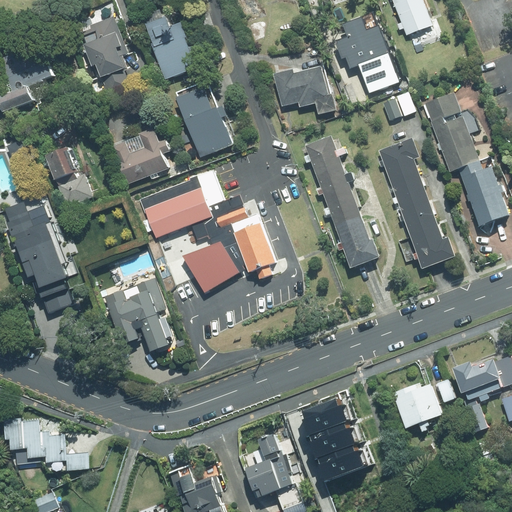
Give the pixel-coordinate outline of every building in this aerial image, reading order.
[(260,0),(240,0),(246,16),(264,10),(260,0)] [(394,0),(408,35),(434,25),(424,0),(394,0)] [(159,42),(157,43),(170,78),(203,67),(192,36),(193,36),(187,21),(177,25),(173,14),(152,22),(159,42)] [(114,15),(78,29),(92,65),(96,63),(109,97),(131,89),(125,72),(128,71),(122,55),(128,53),(114,15)] [(402,83),(382,27),(369,31),(365,19),(346,25),(351,38),(339,42),(345,59),(349,58),(353,69),(361,66),(371,94),(402,83)] [(330,95),(324,68),(297,74),(296,71),(277,76),(285,107),(301,103),(302,108),(317,104),(320,115),(338,111),(334,95),(330,95)] [(1,97),(7,111),(37,99),(32,85),(1,97)] [(210,86),(183,96),(204,155),(237,143),(224,106),(218,108),(210,86)] [(412,93),(400,98),(407,116),(420,111),(412,93)] [(455,93),(426,104),(451,172),(460,168),(482,227),(511,216),(511,214),(494,167),(484,171),(464,119),(449,125),(446,117),(462,111),(455,93)] [(397,100),(386,104),(392,120),(403,116),(397,100)] [(117,146),(131,184),(174,168),(168,153),(175,150),(171,139),(165,141),(160,128),(145,133),(151,147),(136,153),(131,141),(117,146)] [(333,136),(310,144),(356,266),(382,256),(376,239),(373,240),(333,136)] [(415,137),(380,150),(425,271),(458,258),(451,238),(445,240),(415,160),(422,157),(415,137)] [(26,140),(12,145),(20,166),(34,161),(26,140)] [(75,146),(53,153),(61,178),(84,171),(75,146)] [(219,168),(143,198),(159,240),(206,222),(213,240),(226,235),(228,239),(237,236),(252,276),(260,273),(262,281),(281,274),(278,266),(284,264),(263,209),(254,213),(245,191),(230,197),(219,168)] [(90,173),(62,182),(70,206),(98,196),(90,173)] [(68,279),(75,276),(54,221),(39,227),(29,202),(10,209),(15,222),(12,223),(38,290),(43,288),(52,312),(77,303),(68,279)] [(216,245),(215,242),(185,254),(198,275),(194,278),(205,296),(211,292),(244,272),(225,241),(216,245)] [(159,277),(108,296),(113,308),(115,307),(129,343),(146,337),(142,328),(148,326),(157,350),(175,343),(164,312),(171,309),(159,277)] [(477,368),(475,362),(456,369),(465,395),(469,393),(471,399),(465,401),(476,432),(490,427),(481,402),(492,398),(490,394),(511,385),(511,357),(511,355),(477,368)] [(439,384),(446,403),(458,398),(450,379),(439,384)] [(394,394),(408,430),(445,415),(433,385),(424,388),(422,383),(394,394)] [(347,394),(306,410),(332,478),(373,463),(347,394)] [(44,432),(43,419),(9,422),(10,439),(15,438),(16,448),(33,446),(33,457),(52,455),(52,461),(71,459),(71,470),(93,468),(92,452),(70,454),(68,434),(54,435),(53,431),(44,432)] [(250,469),(261,498),(279,491),(285,508),(304,501),(278,432),(261,438),(270,462),(250,469)] [(176,472),(190,511),(230,511),(217,476),(202,482),(195,464),(176,472)]
